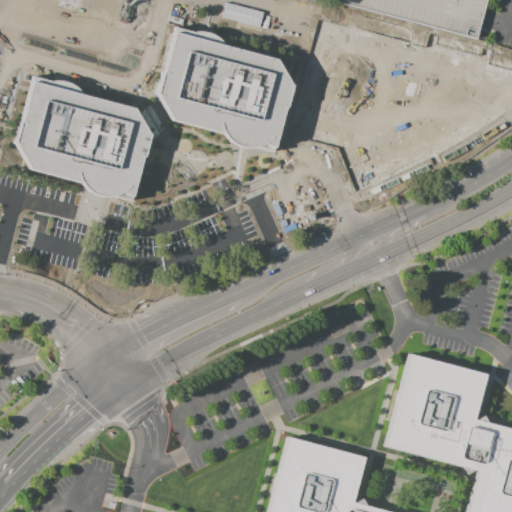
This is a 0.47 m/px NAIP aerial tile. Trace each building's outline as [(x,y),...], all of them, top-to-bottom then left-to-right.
[(137,0),(9,0),(7,14),(21,18),(22,14),(130,36),(137,0)] [(330,0),(474,38),(483,0),(330,0)] [(171,26),(190,32),(199,31),(207,33),(216,38),(222,45),(272,59),(287,84),(288,84),(282,108),(281,108),(269,152),(251,147),(243,148),(236,147),(229,143),(223,139),(220,133),(169,120),(154,94),(152,94),(158,71),(159,71),(171,26)] [(29,75),(48,81),(54,80),(64,82),(74,87),(79,94),(131,108),(145,133),(146,134),(140,156),(139,156),(127,201),(111,197),(96,196),(83,189),(76,182),(26,169),(12,143),(10,143),(16,120),(17,121),(29,75)] [(403,357),(378,449),(464,470),(472,473),(461,511),(511,511),(511,433),(478,424),(468,421),(480,377),(403,357)] [(280,439),(261,511),(368,511),(357,509),(346,506),(357,460),(280,439)]
